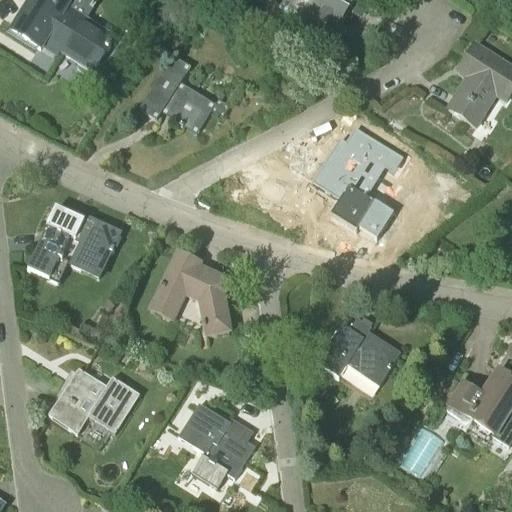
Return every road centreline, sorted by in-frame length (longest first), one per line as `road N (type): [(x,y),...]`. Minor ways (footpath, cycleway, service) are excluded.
road 1 (residential): [(145,206),(379,88),(433,29)]
road 2 (residential): [(296,511),(263,250)]
road 3 (residential): [(506,310),(263,250)]
road 4 (residential): [(47,511),(34,503),(18,463),(0,297)]
road 5 (residential): [(145,206),(0,144)]
road 6 (residential): [(263,250),(145,206)]
